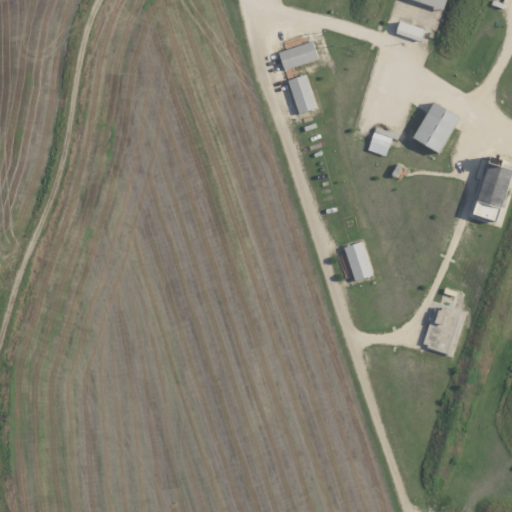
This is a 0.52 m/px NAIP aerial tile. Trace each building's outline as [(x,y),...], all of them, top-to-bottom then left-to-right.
[(448,0),(417,0),(446,9),(448,0)] [(427,26),(401,21),(399,34),(424,39),(427,26)] [(280,52),(286,70),(321,58),(315,40),(280,52)] [(300,114),(319,107),(308,73),(289,80),(300,114)] [(465,115),(437,100),(417,137),(445,152),(465,115)] [(370,150),(390,156),(396,132),(376,127),(370,150)] [(375,275),(365,241),(346,246),(356,281),(375,275)]
